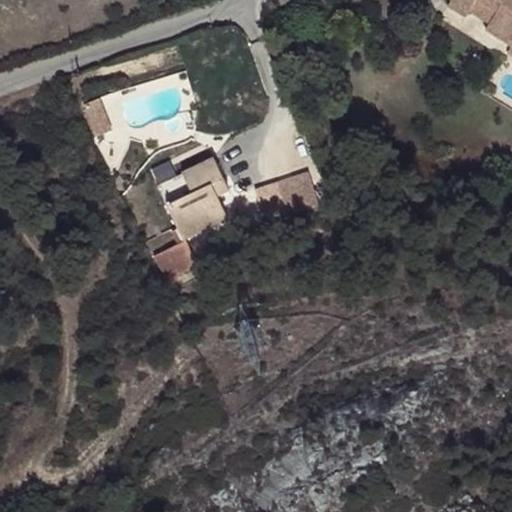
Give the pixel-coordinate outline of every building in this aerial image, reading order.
[(511,0),(458,0),(455,5),(473,16),(481,3),(500,16),(492,29),(489,34),(511,48),(511,57),(511,58),(511,0)] [(473,16),(492,29),(500,16),(481,3),(473,16)] [(102,103),(115,137),(133,130),(119,95),(102,103)] [(170,202),(185,236),(225,218),(215,195),(229,189),(215,159),(188,172),(197,190),(170,202)] [(282,177),(287,213),(325,208),(320,172),(282,177)] [(185,236),(165,246),(177,273),(198,263),(185,236)]
